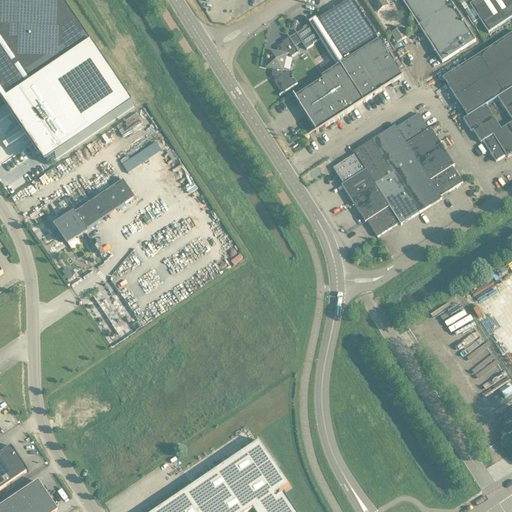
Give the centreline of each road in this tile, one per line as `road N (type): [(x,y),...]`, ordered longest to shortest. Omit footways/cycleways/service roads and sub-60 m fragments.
road 1 (unclassified): [(0,206),(29,264),(41,419),(94,511)]
road 2 (tertiary): [(336,281),(316,220),(206,51)]
road 3 (unclassified): [(494,497),(366,300)]
road 4 (tertiary): [(359,502),(335,461),(321,397),(336,281)]
road 5 (unclassified): [(336,281),(380,278),(511,193)]
